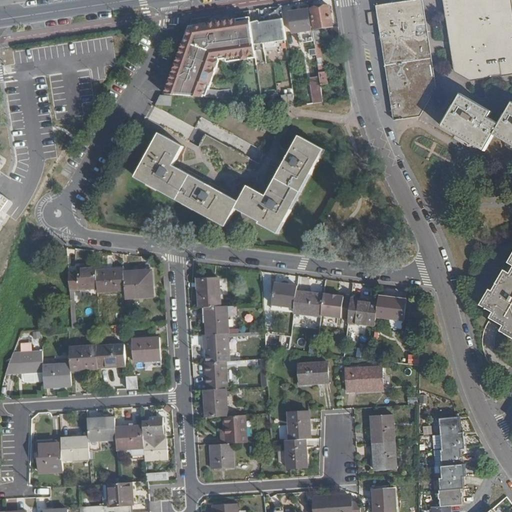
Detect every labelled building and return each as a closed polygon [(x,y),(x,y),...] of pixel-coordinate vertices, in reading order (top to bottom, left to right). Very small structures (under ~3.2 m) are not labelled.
[(511,73),(511,11),(510,0),(449,0),(460,70),(477,79),(511,73)] [(433,86),(419,3),(379,9),(396,119),(416,116),(433,86)] [(335,26),(331,5),(311,9),(315,29),(335,26)] [(289,41),(284,6),(254,21),(257,45),(289,41)] [(315,29),(311,9),(292,12),(295,34),(302,33),(304,42),(316,41),(315,32),(315,29)] [(254,21),(253,16),(192,26),(175,72),(169,91),(208,95),(209,81),(213,81),(215,67),(212,67),(212,63),(216,63),(217,58),(213,57),(213,54),(223,53),(223,55),(238,53),(239,58),(245,57),(245,52),(258,50),(257,45),(254,21)] [(323,45),(325,44),(323,31),(315,32),(316,41),(322,73),(324,85),(331,84),(330,72),(328,72),(323,45)] [(324,85),(322,73),(311,74),(316,102),(326,100),(324,85)] [(298,101),(297,92),(281,94),(283,103),(298,101)] [(501,124),(489,116),(493,110),(463,93),(444,126),(486,150),(495,134),(501,124)] [(268,194),(292,149),(209,103),(204,113),(192,107),(175,139),(185,145),(176,164),(240,200),(250,184),(268,194)] [(511,104),(501,124),(495,134),(511,143),(511,104)] [(240,200),(176,164),(185,145),(175,139),(162,131),(138,175),(227,225),(237,206),(262,219),(260,221),(279,232),(326,148),(301,134),(292,149),(268,194),(250,184),(240,200)] [(511,260),(494,290),(492,289),(483,305),(495,312),(493,317),(506,325),(503,330),(511,335),(511,260)] [(98,270),(97,263),(79,264),(79,269),(70,269),(71,289),(92,288),(93,287),(99,287),(98,270)] [(125,271),(125,267),(110,267),(110,269),(98,270),(99,287),(99,290),(126,288),(125,271)] [(154,295),(153,269),(125,271),(126,288),(127,296),(154,295)] [(222,306),(220,277),(198,279),(199,307),(206,307),(222,306)] [(298,291),(298,284),(276,281),(273,303),(296,306),(298,291)] [(322,314),(325,295),(298,291),(296,306),(295,311),(322,315),(322,314)] [(352,299),(352,296),(325,293),(325,295),(322,314),(350,317),(352,299)] [(405,319),(408,298),(381,295),(380,301),(378,316),(405,319)] [(378,316),(380,301),(371,299),(370,301),(352,299),(350,317),(349,320),(377,324),(378,316)] [(230,333),(228,305),(222,306),(206,307),(207,335),(228,333),(230,333)] [(231,360),(228,333),(207,335),(204,335),(204,344),(207,344),(209,362),(226,360),(231,360)] [(162,358),(161,335),(134,336),(135,360),(162,358)] [(99,345),(98,343),(71,344),(72,362),(72,369),(82,369),(83,367),(100,366),(100,364),(99,345)] [(127,363),(126,343),(99,345),(100,364),(127,363)] [(44,364),(44,348),(15,350),(7,372),(45,371),(44,364)] [(407,363),(418,364),(418,355),(407,354),(407,363)] [(228,388),(226,360),(209,362),(205,362),(207,389),(226,388),(228,388)] [(329,382),(328,361),(300,363),(301,383),(329,382)] [(72,369),(72,362),(44,364),(45,371),(46,386),(73,384),(72,369)] [(384,388),(383,366),(347,368),(348,390),(384,388)] [(139,388),(138,376),(128,376),(128,388),(139,388)] [(228,416),(226,388),(207,389),(205,389),(206,417),(224,416),(228,416)] [(310,437),(309,410),(290,412),(292,439),(306,438),(310,437)] [(396,441),(395,413),(373,415),(375,442),(396,441)] [(248,442),(246,414),(228,416),(224,416),(225,435),(221,435),(222,444),(234,443),(248,442)] [(463,432),(462,415),(458,415),(441,417),(443,434),(463,432)] [(166,437),(165,416),(152,417),(152,421),(144,421),(145,425),(145,439),(166,437)] [(117,427),(116,418),(89,419),(90,435),(90,452),(102,452),(102,440),(117,439),(117,427)] [(145,439),(145,425),(117,427),(117,439),(118,448),(131,448),(131,459),(146,458),(145,439)] [(467,447),(466,432),(463,432),(443,434),(445,449),(463,448),(467,447)] [(90,452),(90,435),(62,437),(62,439),(63,459),(91,457),(90,452)] [(170,459),(169,437),(166,437),(145,439),(146,458),(147,460),(170,459)] [(307,466),(306,438),(292,439),(286,439),(288,467),(307,466)] [(63,459),(62,439),(54,440),(54,442),(38,443),(40,470),(64,469),(63,459)] [(398,468),(396,441),(375,442),(376,470),(398,468)] [(235,467),(234,443),(222,444),(212,444),(214,468),(235,467)] [(464,464),(463,448),(445,449),(443,449),(444,465),(464,464)] [(468,475),(467,464),(464,464),(444,465),(443,465),(444,477),(466,476),(468,475)] [(168,479),(167,471),(147,472),(148,480),(168,479)] [(466,487),(466,476),(444,477),(441,478),(442,489),(465,487),(466,487)] [(134,503),(133,481),(103,483),(104,505),(81,507),(81,511),(126,511),(131,511),(131,504),(134,503)] [(396,511),(395,487),(373,488),(374,511),(396,511)] [(465,504),(465,487),(442,489),(441,490),(442,506),(453,505),(465,504)] [(361,511),(360,500),(352,501),(352,496),(342,497),(342,494),(314,496),(315,511),(361,511)] [(239,511),(239,502),(214,504),(214,511),(239,511)]
